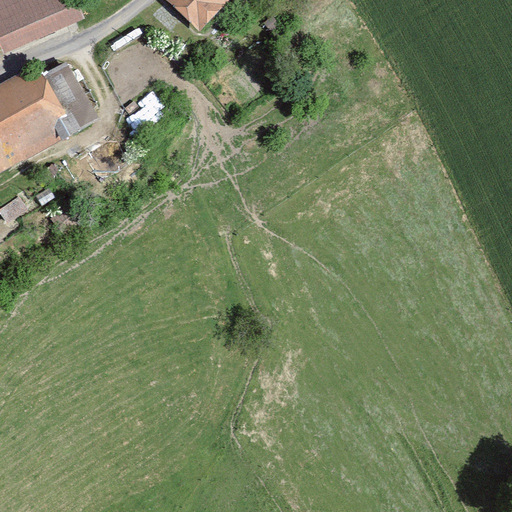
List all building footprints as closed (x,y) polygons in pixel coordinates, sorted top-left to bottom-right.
[(0,0),(0,38),(1,41),(75,10),(70,0),(0,0)] [(176,0),(175,1),(199,24),(221,0),(176,0)] [(39,80),(38,78),(0,99),(0,158),(55,128),(61,139),(92,122),(66,76),(50,85),(45,76),(39,80)] [(0,211),(7,222),(26,210),(18,199),(0,211)] [(56,222),(65,233),(72,227),(71,226),(82,217),(73,207),(56,222)]
